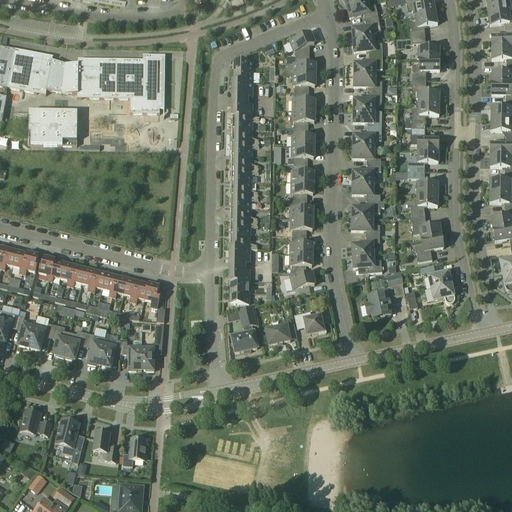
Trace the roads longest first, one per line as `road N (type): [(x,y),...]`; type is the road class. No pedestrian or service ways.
road 1 (residential): [(355,361),(331,268),(333,54),(326,14)]
road 2 (residential): [(450,0),(458,62),(457,229),(478,334)]
road 3 (residential): [(496,330),(473,228),(466,0)]
road 4 (residential): [(208,271),(217,60),(326,14)]
road 5 (residential): [(208,271),(150,267),(0,229)]
road 6 (residential): [(0,0),(111,20),(170,17),(180,0)]
road 7 (tertiary): [(221,392),(355,361)]
road 8 (tertiary): [(355,361),(478,334)]
road 9 (residential): [(221,392),(208,271)]
